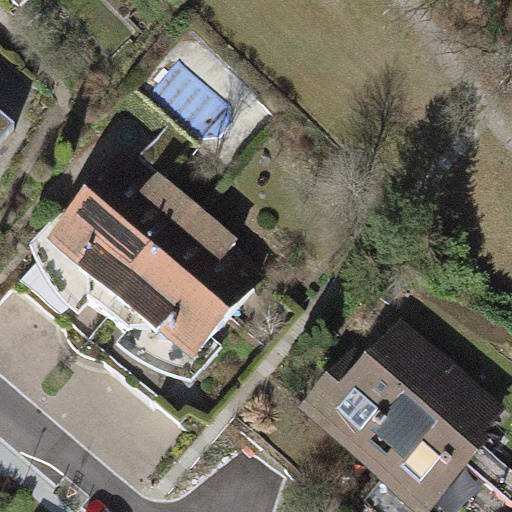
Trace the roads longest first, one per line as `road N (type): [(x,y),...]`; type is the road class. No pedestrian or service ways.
road 1 (track): [(511,139),(408,0)]
road 2 (residential): [(121,511),(0,407)]
